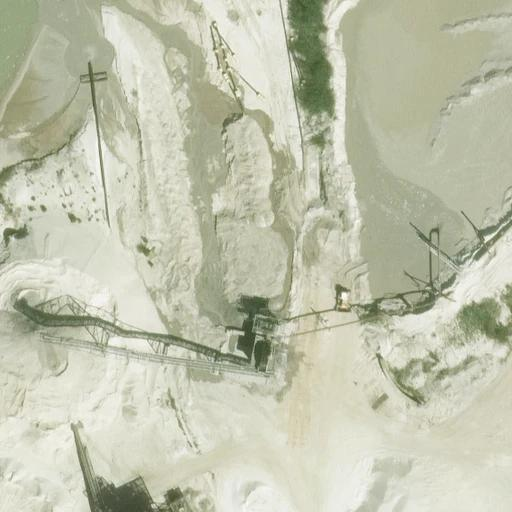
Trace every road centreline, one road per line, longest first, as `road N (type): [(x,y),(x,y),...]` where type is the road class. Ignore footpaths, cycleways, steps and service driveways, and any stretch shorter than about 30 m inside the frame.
road 1 (unknown): [(316,511),(294,455),(268,433),(176,455),(94,511)]
road 2 (unknown): [(511,475),(425,365),(367,271)]
